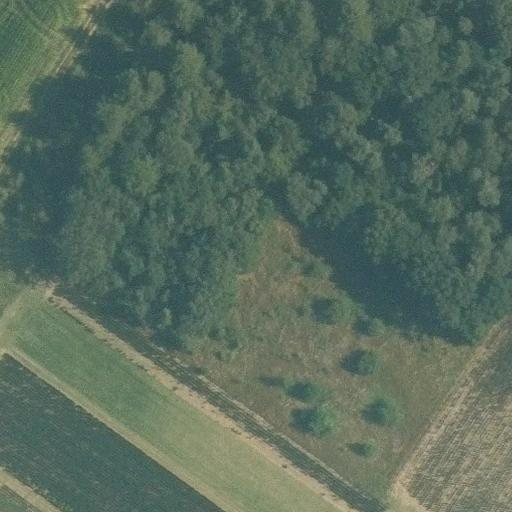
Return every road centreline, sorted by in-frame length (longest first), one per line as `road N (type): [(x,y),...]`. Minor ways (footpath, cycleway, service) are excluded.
road 1 (track): [(104,0),(0,165)]
road 2 (track): [(406,0),(511,77)]
